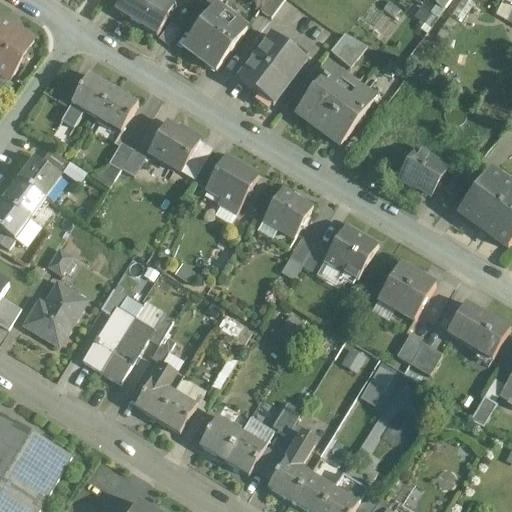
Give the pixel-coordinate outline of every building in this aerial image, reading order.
[(162,0),(121,0),(124,2),(117,14),(157,39),(169,20),(166,18),(173,7),(162,0)] [(207,0),(198,12),(208,19),(216,8),(217,9),(223,0),(207,0)] [(285,0),(269,0),(260,12),(271,21),(286,1),(285,0)] [(433,0),(445,10),(452,0),(433,0)] [(217,9),(216,8),(208,19),(185,50),(216,74),(247,33),(217,9)] [(13,30),(2,23),(0,25),(0,75),(10,82),(34,43),(22,35),(20,28),(13,30)] [(367,50),(345,36),(330,54),(350,71),(367,50)] [(307,63),(273,38),(239,83),(273,109),(307,63)] [(74,77),(58,105),(69,112),(71,108),(85,84),(74,77)] [(114,92),(89,78),(85,84),(71,108),(69,112),(64,120),(76,128),(84,114),(97,121),(114,92)] [(337,88),(325,80),(313,96),(312,96),(297,116),(326,138),(360,93),(343,80),(337,88)] [(139,107),(114,92),(97,121),(121,136),(139,107)] [(374,103),(360,93),(326,138),(341,148),(374,103)] [(179,134),(167,128),(150,156),(181,175),(200,144),(180,132),(179,134)] [(134,153),(121,146),(109,166),(121,173),(122,172),(134,153)] [(70,166),(50,152),(44,162),(63,176),(70,166)] [(433,161),(417,152),(399,181),(415,191),(416,189),(431,198),(446,175),(430,166),(433,161)] [(145,160),(134,153),(122,172),(134,179),(145,160)] [(259,179),(226,160),(221,168),(207,193),(222,202),(219,208),(236,218),(259,179)] [(62,180),(35,161),(19,182),(46,201),(62,180)] [(208,161),(194,185),(207,193),(221,168),(208,161)] [(459,173),(444,193),(455,200),(469,181),(459,173)] [(511,246),(511,190),(489,174),(459,216),(508,252),(511,246)] [(46,201),(19,182),(4,203),(28,220),(31,222),(46,201)] [(313,211),(282,193),(264,224),(280,233),(282,230),(297,239),(313,211)] [(28,220),(4,203),(0,208),(0,232),(26,251),(41,230),(31,222),(28,220)] [(378,249),(345,230),(329,257),(325,265),(326,265),(358,284),(378,249)] [(302,241),(291,260),(303,268),(314,248),(302,241)] [(329,257),(314,248),(303,268),(319,277),(326,265),(325,265),(329,257)] [(72,261),(60,254),(50,271),(61,278),(72,261)] [(436,289),(400,268),(379,304),(415,325),(436,289)] [(8,289),(0,283),(0,302),(1,300),(8,289)] [(87,306),(58,288),(41,316),(36,313),(25,330),(60,351),(87,306)] [(126,301),(114,293),(101,313),(112,320),(117,311),(119,312),(126,301)] [(22,313),(1,300),(0,302),(0,328),(9,334),(22,313)] [(510,333),(466,306),(447,337),(492,364),(510,333)] [(119,312),(117,311),(112,320),(91,353),(84,365),(121,388),(128,376),(149,342),(151,339),(154,334),(153,333),(119,312)] [(174,325),(162,317),(153,333),(154,334),(151,339),(149,342),(159,349),(160,349),(165,340),(174,325)] [(410,338),(397,360),(410,368),(423,346),(410,338)] [(176,346),(165,340),(160,349),(159,349),(152,362),(162,368),(176,346)] [(443,358),(423,346),(410,368),(430,379),(443,358)] [(162,368),(136,411),(158,424),(184,382),(162,368)] [(511,378),(499,400),(510,406),(507,409),(511,412),(511,378)] [(206,396),(184,382),(158,424),(180,438),(206,396)] [(497,408),(484,400),(470,424),(484,431),(497,408)] [(302,415),(287,406),(273,430),(278,433),(287,439),(293,429),(302,415)] [(208,415),(197,434),(206,440),(218,421),(208,415)] [(72,460),(0,416),(0,457),(54,490),(72,460)] [(242,436),(218,421),(206,440),(200,450),(224,465),(242,436)] [(287,439),(278,433),(267,451),(253,473),(273,485),(301,439),(303,435),(293,429),(287,439)] [(267,451),(242,436),(224,465),(249,480),(251,477),(253,473),(267,451)] [(273,485),(268,492),(293,507),(311,478),(299,471),(302,468),(303,468),(315,448),(301,439),(273,485)] [(40,511),(54,490),(0,457),(0,511),(40,511)] [(322,511),(335,493),(311,478),(293,507),(301,511),(322,511)] [(335,493),(322,511),(356,511),(368,494),(343,479),(335,493)] [(381,502),(374,511),(388,511),(391,508),(381,502)]
